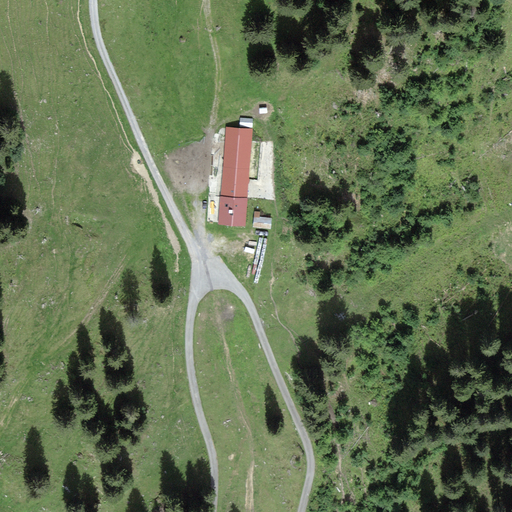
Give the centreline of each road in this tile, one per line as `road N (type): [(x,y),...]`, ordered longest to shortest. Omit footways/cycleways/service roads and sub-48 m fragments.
road 1 (unclassified): [(301,511),(310,452),(243,292),(224,281),(208,281),(191,305),(191,378),(212,451),(212,511)]
road 2 (track): [(93,0),(103,51),(208,281)]
